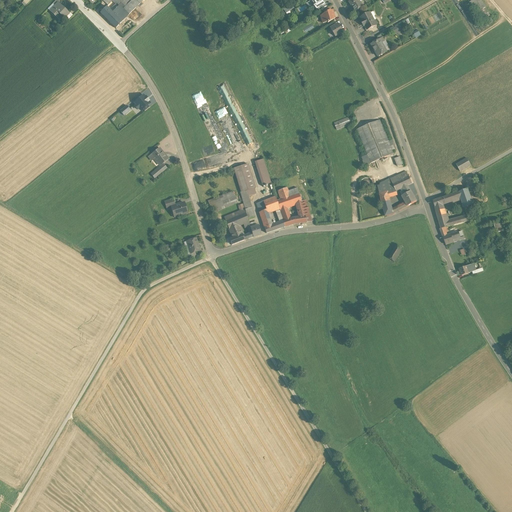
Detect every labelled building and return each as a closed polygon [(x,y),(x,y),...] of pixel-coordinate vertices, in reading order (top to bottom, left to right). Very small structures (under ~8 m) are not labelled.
[(120,12),(109,22),(115,29),(140,3),(136,0),(132,0),(122,11),(120,12)] [(111,0),(112,1),(116,4),(122,11),(132,0),(111,0)] [(309,0),(313,6),(313,7),(313,6),(316,11),(325,6),(322,1),(323,1),(322,0),(309,0)] [(362,6),(357,0),(352,0),(349,2),(356,11),(362,6)] [(481,0),(475,0),(471,3),(484,21),(491,16),(489,13),(487,15),(484,10),(487,8),(481,0)] [(58,3),(55,6),(50,11),(58,19),(61,16),(64,19),(69,14),(58,3)] [(110,10),(106,7),(100,13),(109,22),(120,12),(122,11),(116,4),(110,10)] [(324,13),(320,16),(321,18),(323,23),(327,22),(327,23),(335,18),(333,12),(331,13),(330,10),(324,13)] [(370,13),(361,18),(363,22),(361,22),(364,27),(365,26),(367,30),(376,25),(374,21),(373,21),(369,14),(370,13)] [(338,25),(336,26),(335,25),(330,28),(335,36),(342,32),(338,25)] [(382,39),(371,45),(378,57),(383,54),(383,53),(383,52),(386,50),(381,43),(384,42),(382,39)] [(242,139),(247,137),(224,87),(219,89),(242,139)] [(148,105),(150,103),(148,102),(149,101),(146,97),(145,98),(144,96),(135,103),(136,105),(135,107),(137,110),(139,108),(141,111),(143,109),(148,105)] [(124,116),(130,110),(127,106),(120,111),(124,116)] [(208,115),(217,139),(222,137),(213,113),(208,115)] [(219,120),(226,138),(230,138),(231,137),(239,138),(233,124),(233,126),(230,118),(230,121),(227,122),(222,122),(221,119),(220,119),(219,116),(217,116),(217,117),(219,122),(219,120)] [(351,116),(338,121),(341,127),(353,122),(351,116)] [(380,120),(357,130),(368,155),(362,158),(366,166),(393,154),(380,120)] [(168,159),(159,149),(151,155),(160,166),(168,159)] [(467,158),(456,165),(460,172),(471,165),(467,158)] [(271,183),(263,159),(254,162),(262,186),(271,183)] [(248,164),(233,169),(241,192),(247,191),(255,188),(248,164)] [(166,168),(163,165),(157,169),(161,173),(166,168)] [(157,169),(151,174),(154,178),(161,173),(157,169)] [(397,177),(390,180),(390,182),(379,186),(379,189),(380,194),(388,192),(389,197),(397,195),(396,192),(403,188),(408,186),(412,184),(407,172),(397,176),(397,177)] [(373,187),(374,185),(373,182),(372,180),(369,178),(367,178),(364,178),(362,180),(360,182),(360,185),(360,187),(362,190),(364,191),(367,191),(369,191),(372,189),(373,187)] [(287,188),(278,191),(281,201),(290,198),(288,191),(287,188)] [(297,188),(288,191),(290,198),(299,194),(297,188)] [(468,189),(459,192),(461,199),(464,208),(471,206),(473,205),(468,189)] [(237,203),(233,191),(208,201),(213,214),(217,213),(216,211),(237,203)] [(247,191),(241,192),(240,192),(245,209),(252,207),(247,191)] [(380,194),(381,201),(385,217),(394,214),(392,210),(389,197),(388,192),(380,194)] [(406,194),(402,197),(405,202),(408,206),(416,202),(411,192),(406,194)] [(459,192),(448,196),(450,202),(452,201),(453,202),(461,199),(459,192)] [(281,201),(278,202),(280,209),(286,207),(296,204),(301,202),(299,194),(290,198),(281,201)] [(448,196),(433,202),(435,207),(442,205),(450,202),(448,196)] [(275,197),(263,202),(267,214),(275,211),(280,210),(277,201),(275,197)] [(173,199),(165,201),(167,209),(172,207),(175,206),(173,199)] [(307,201),(301,202),(305,217),(306,222),(311,221),(307,201)] [(263,202),(256,204),(260,216),(266,214),(267,214),(263,202)] [(301,202),(296,204),(300,217),(305,217),(301,202)] [(405,202),(392,210),(394,214),(408,206),(405,202)] [(175,206),(172,207),(175,217),(188,213),(185,203),(175,206)] [(243,204),(238,206),(240,211),(224,218),(230,233),(231,236),(232,239),(237,237),(233,228),(229,220),(241,215),(245,214),(243,204)] [(442,205),(435,207),(438,217),(445,216),(445,215),(442,205)] [(471,206),(464,208),(467,216),(468,219),(474,216),(471,206)] [(245,209),(247,219),(255,217),(252,207),(245,209)] [(280,210),(275,211),(276,213),(282,222),(284,222),(280,210)] [(245,214),(241,215),(229,220),(233,228),(238,225),(246,222),(248,221),(245,214)] [(270,226),(266,214),(260,216),(264,228),(270,226)] [(446,216),(445,215),(445,216),(438,217),(441,229),(440,229),(440,230),(448,227),(452,226),(451,221),(449,222),(446,216)] [(467,216),(451,221),(452,226),(453,226),(467,222),(469,221),(468,219),(467,216)] [(284,222),(282,222),(284,227),(294,224),(292,219),(290,220),(285,221),(284,222)] [(493,224),(496,231),(504,228),(502,221),(493,224)] [(270,226),(264,228),(266,233),(284,227),(282,222),(279,223),(270,226)] [(242,235),(238,225),(233,228),(237,237),(242,235)] [(258,226),(250,228),(251,231),(251,233),(253,237),(261,235),(258,226)] [(459,232),(451,235),(454,242),(462,240),(459,232)] [(232,239),(229,240),(232,245),(245,240),(242,235),(232,239)] [(451,235),(443,237),(446,245),(454,242),(451,235)] [(196,239),(187,241),(191,253),(191,254),(195,252),(199,251),(196,239)] [(389,258),(388,259),(389,259),(394,262),(402,249),(396,245),(389,258)] [(191,253),(185,255),(187,260),(197,257),(195,252),(191,254),(191,253)] [(475,271),(473,264),(467,266),(469,273),(475,271)] [(467,266),(459,269),(461,276),(469,273),(467,266)] [(94,483),(98,485),(105,468),(100,466),(94,483)]
